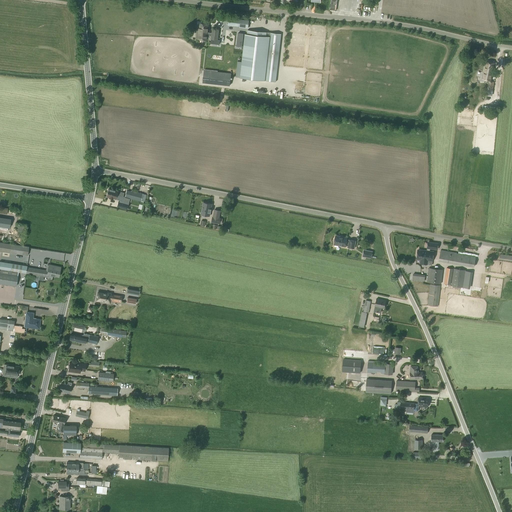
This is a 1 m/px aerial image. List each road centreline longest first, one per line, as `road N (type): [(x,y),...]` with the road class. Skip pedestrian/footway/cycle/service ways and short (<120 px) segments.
road 1 (unclassified): [(511,49),(410,27),(157,0)]
road 2 (unclassified): [(497,511),(386,227)]
road 3 (unclassified): [(96,171),(386,227)]
road 4 (tertiary): [(41,400),(90,199)]
road 5 (tertiary): [(96,171),(81,0)]
road 6 (unclassified): [(386,227),(511,249)]
